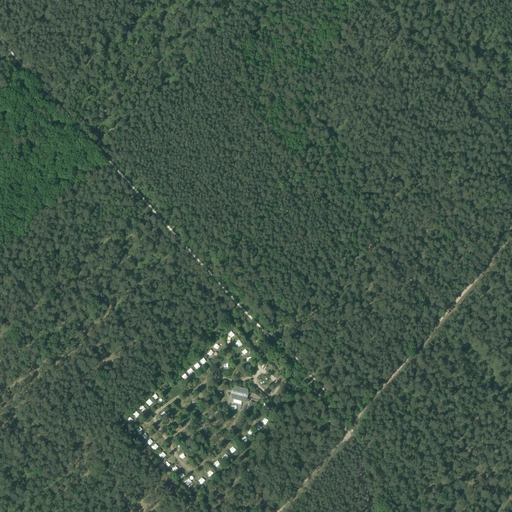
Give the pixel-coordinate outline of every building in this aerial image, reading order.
[(234,327),(230,331),(235,336),(239,331),(234,327)] [(212,345),(215,349),(220,345),(217,341),(212,345)] [(194,365),(198,368),(205,361),(201,358),(194,365)] [(192,372),(197,368),(194,364),(189,368),(192,372)] [(231,394),(232,399),(244,402),(247,398),(248,395),(248,390),(235,387),(232,391),(231,394)] [(255,387),(253,389),(265,400),(267,398),(255,387)]
